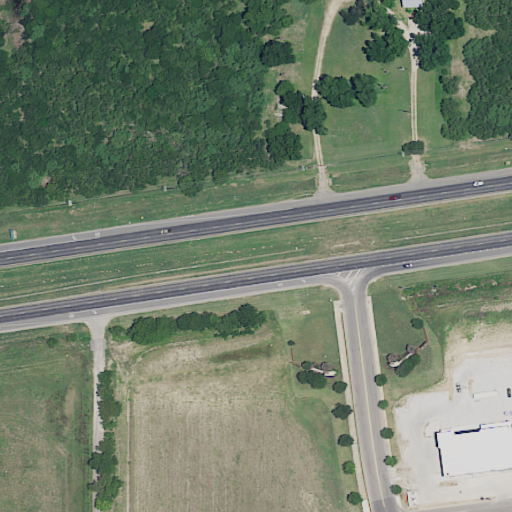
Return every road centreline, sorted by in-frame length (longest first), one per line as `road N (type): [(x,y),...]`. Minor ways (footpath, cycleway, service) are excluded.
road 1 (trunk): [(0,315),(511,237)]
road 2 (trunk): [(511,180),(0,256)]
road 3 (residential): [(354,295),(383,511)]
road 4 (residential): [(96,511),(99,300)]
